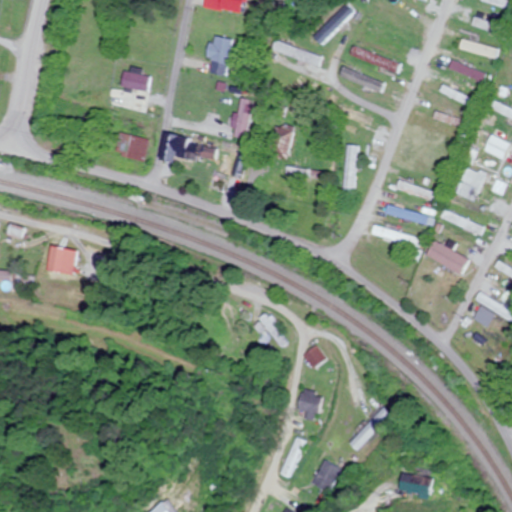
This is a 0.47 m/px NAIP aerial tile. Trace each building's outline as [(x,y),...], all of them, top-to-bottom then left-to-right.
[(251,0),(210,0),(209,7),(248,15),(251,0)] [(423,15),(384,0),(374,0),(372,6),(419,24),(423,15)] [(511,0),(486,0),(511,8),(511,0)] [(361,13),(354,5),(319,37),(327,45),(361,13)] [(509,35),(511,27),(479,18),(477,26),(509,35)] [(366,30),(410,50),(414,40),(371,21),(366,30)] [(214,75),(232,76),(235,40),(215,37),(212,59),(216,59),(214,75)] [(505,50),(468,39),(465,49),(502,60),(505,50)] [(328,57),(280,41),(277,50),(325,67),(328,57)] [(356,54),(401,75),(406,65),(360,45),(356,54)] [(454,68),(489,84),(493,76),(458,59),(454,68)] [(385,93),(389,83),(348,67),(344,76),(385,93)] [(126,70),(123,87),(150,93),(153,77),(139,74),(140,72),(126,70)] [(479,96),(444,80),(440,88),(476,104),(479,96)] [(260,103),(245,98),(232,136),(247,141),(260,103)] [(511,107),(497,99),(493,106),(511,116),(511,107)] [(374,123),(346,110),(342,118),(370,131),(374,123)] [(471,121),(440,112),(438,119),(469,128),(471,121)] [(462,144),(416,129),(413,139),(459,153),(462,144)] [(488,151),(503,158),(511,138),(511,135),(498,129),(488,151)] [(151,141),(122,132),(115,154),(144,163),(151,141)] [(219,149),(170,138),(167,152),(216,163),(219,149)] [(361,147),(350,145),(343,194),(354,195),(361,147)] [(208,196),(219,200),(225,183),(231,185),(239,161),(223,156),(208,196)] [(458,193),(476,202),(489,176),(472,167),(458,193)] [(439,193),(401,180),(398,189),(437,202),(439,193)] [(430,217),(390,204),(387,212),(428,225),(430,217)] [(487,227),(448,210),(445,218),(483,235),(487,227)] [(420,247),(422,239),(375,225),(372,234),(420,247)] [(437,240),(427,255),(462,276),(471,261),(454,250),(458,243),(451,239),(447,246),(437,240)] [(79,275),(79,248),(53,248),(53,275),(79,275)] [(279,349),(287,343),(265,313),(257,319),(279,349)] [(325,359),(314,346),(301,357),(312,370),(325,359)] [(315,421),(320,394),(300,391),(296,410),(305,412),(304,419),(315,421)] [(358,452),(392,417),(383,409),(349,444),(358,452)] [(288,478),(305,442),(296,438),(278,474),(288,478)] [(312,484),(330,493),(342,469),(324,460),(312,484)] [(400,491),(431,499),(436,480),(404,473),(400,491)]
